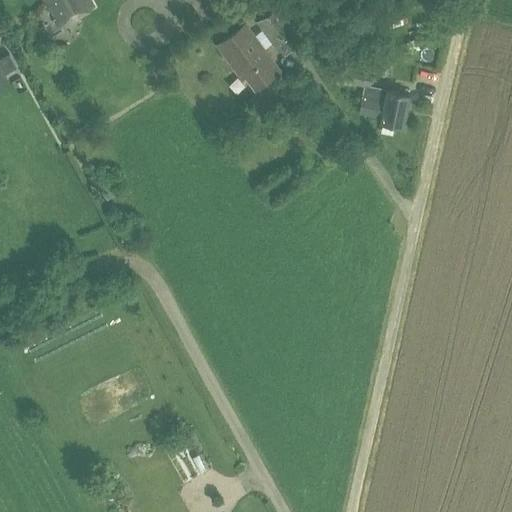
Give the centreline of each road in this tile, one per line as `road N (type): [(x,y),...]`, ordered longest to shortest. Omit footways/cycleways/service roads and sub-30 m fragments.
road 1 (track): [(464,0),(352,511)]
road 2 (track): [(279,511),(151,278),(123,268),(0,280)]
road 3 (track): [(416,218),(303,59)]
